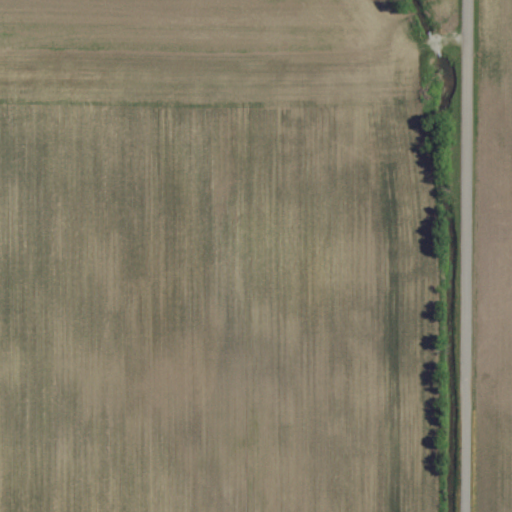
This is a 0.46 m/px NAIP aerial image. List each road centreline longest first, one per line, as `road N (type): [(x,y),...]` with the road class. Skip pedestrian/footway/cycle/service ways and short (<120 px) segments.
road 1 (residential): [(466,511),(468,0)]
road 2 (track): [(468,38),(420,48),(390,43),(365,26),(349,0)]
